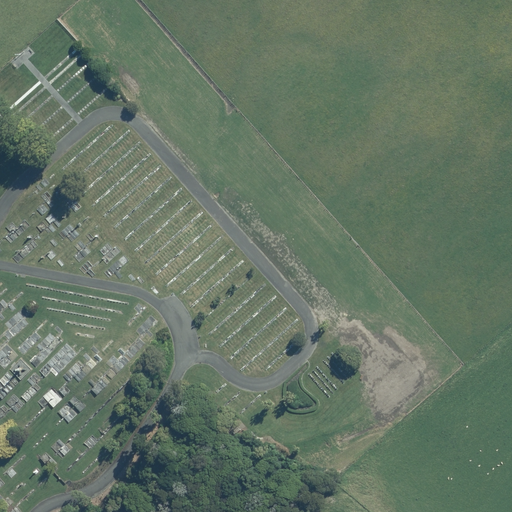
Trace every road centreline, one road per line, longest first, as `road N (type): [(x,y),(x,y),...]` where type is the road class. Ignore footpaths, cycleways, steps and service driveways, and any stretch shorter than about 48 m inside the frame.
road 1 (unclassified): [(0,215),(33,169),(85,125),(97,116),(125,116),(310,323),(308,343),(264,383),(241,383),(184,353)]
road 2 (unclassified): [(0,266),(154,300),(171,315),(184,353)]
road 3 (unclassified): [(184,353),(123,461),(41,511)]
